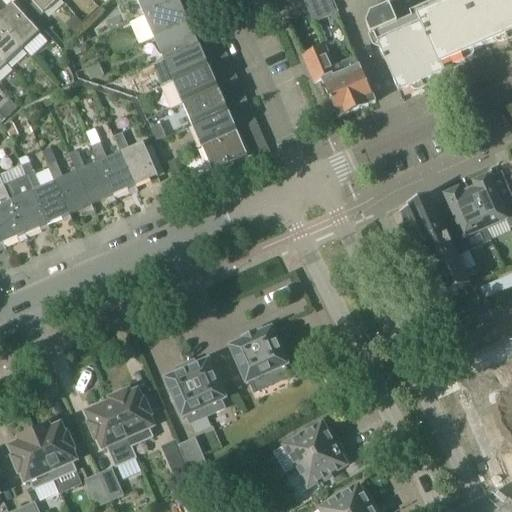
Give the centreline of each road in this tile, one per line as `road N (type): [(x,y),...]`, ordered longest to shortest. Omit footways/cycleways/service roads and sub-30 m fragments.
road 1 (residential): [(471,511),(337,214),(299,182)]
road 2 (residential): [(299,182),(299,231),(435,511)]
road 3 (tertiary): [(0,313),(299,182)]
road 4 (tertiary): [(299,182),(511,89)]
road 5 (residential): [(299,182),(225,0)]
